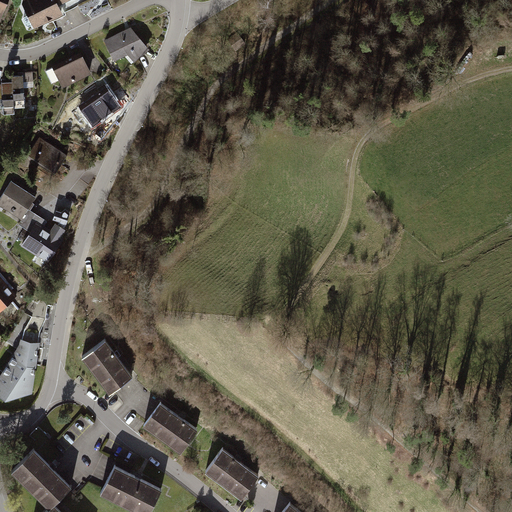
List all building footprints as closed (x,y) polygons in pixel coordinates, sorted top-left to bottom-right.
[(0,0),(0,21),(8,0),(0,0)] [(55,7),(59,6),(55,0),(27,0),(32,12),(31,15),(24,18),(23,21),(26,28),(29,28),(36,25),(39,26),(60,17),(55,7)] [(132,29),(106,42),(116,63),(129,56),(136,63),(150,51),(132,29)] [(238,32),(228,39),(232,45),(242,38),(238,32)] [(90,75),(81,56),(44,74),(49,85),(60,80),(64,87),(90,75)] [(24,77),(13,78),(15,110),(26,109),(24,77)] [(13,83),(2,84),(3,85),(3,100),(4,116),(15,115),(13,83)] [(107,90),(82,108),(95,126),(120,108),(107,90)] [(31,154),(49,165),(47,167),(57,173),(68,155),(41,138),(31,154)] [(12,182),(0,200),(0,202),(1,201),(14,209),(13,211),(16,213),(17,211),(23,215),(20,218),(22,219),(19,224),(27,229),(36,215),(28,210),(36,198),(12,182)] [(70,215),(66,210),(62,213),(57,211),(54,220),(66,224),(70,215)] [(32,232),(23,246),(24,247),(26,244),(40,253),(38,256),(50,263),(65,239),(62,237),(66,231),(57,225),(52,232),(44,227),(47,222),(36,215),(27,229),(32,232)] [(0,310),(17,296),(10,289),(13,287),(1,274),(0,275),(0,310)] [(38,304),(32,301),(25,312),(32,316),(24,329),(21,344),(37,346),(39,332),(45,318),(47,306),(38,304)] [(105,340),(84,356),(110,391),(132,375),(105,340)] [(21,344),(0,372),(0,393),(6,397),(32,392),(37,346),(21,344)] [(160,401),(144,423),(181,449),(197,427),(160,401)] [(46,435),(38,427),(30,435),(42,447),(52,437),(48,432),(46,435)] [(32,448),(15,466),(31,481),(29,483),(34,489),(37,487),(53,503),(70,485),(32,448)] [(207,470),(243,497),(260,475),(223,448),(207,470)] [(114,465),(103,486),(123,496),(121,499),(128,503),(130,500),(150,510),(161,489),(114,465)] [(302,511),(291,502),(282,511),(302,511)] [(53,503),(44,511),(61,511),(60,510),(53,503)]
